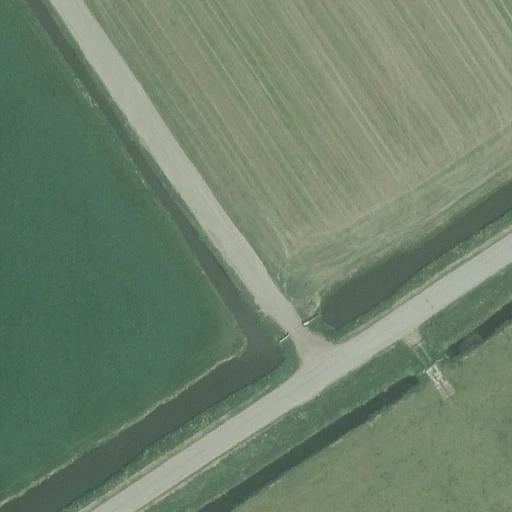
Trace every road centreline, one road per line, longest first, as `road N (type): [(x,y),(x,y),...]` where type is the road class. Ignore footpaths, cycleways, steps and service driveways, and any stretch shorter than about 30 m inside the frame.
road 1 (unclassified): [(114,511),(511,250)]
road 2 (track): [(51,0),(255,302),(281,318),(321,373)]
road 3 (track): [(511,492),(398,322)]
